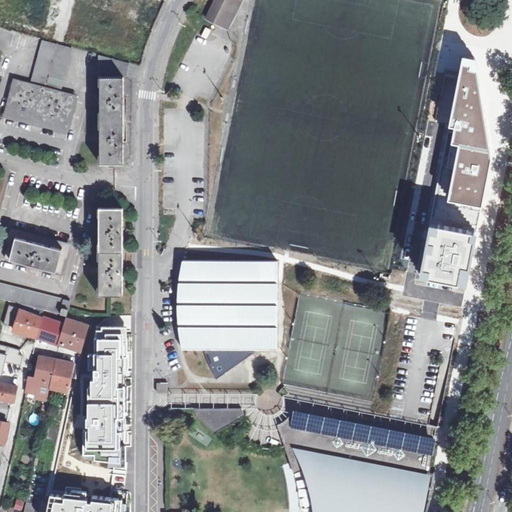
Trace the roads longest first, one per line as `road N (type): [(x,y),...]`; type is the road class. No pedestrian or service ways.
road 1 (residential): [(145,193),(140,511)]
road 2 (residential): [(511,238),(477,406),(496,426)]
road 3 (residential): [(178,0),(150,75),(145,193)]
road 4 (residential): [(0,270),(67,291),(80,229)]
